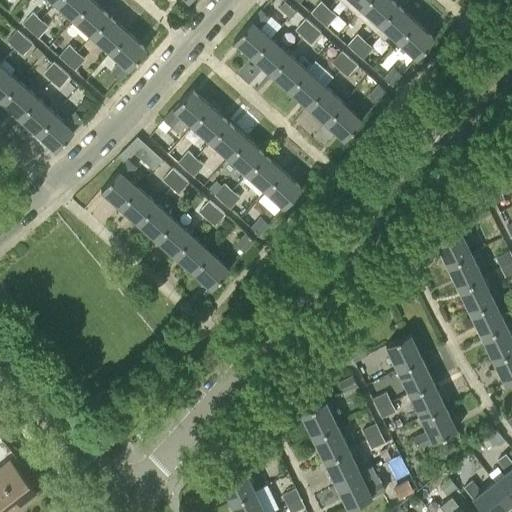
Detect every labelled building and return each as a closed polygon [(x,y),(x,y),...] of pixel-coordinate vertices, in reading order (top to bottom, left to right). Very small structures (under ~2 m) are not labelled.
[(73,19),(89,0),(57,0),(55,2),(73,19)] [(91,35),(109,14),(93,0),(89,0),(73,19),(91,35)] [(278,8),(288,16),(294,9),(284,0),(278,8)] [(393,0),(368,0),(361,8),(379,24),(397,4),(393,0)] [(319,20),(329,8),(321,1),(311,13),(319,20)] [(397,4),(379,24),(397,40),(415,20),(397,4)] [(337,15),(329,8),(319,20),(326,26),(337,15)] [(253,56),(271,36),(260,26),(269,16),(262,9),(234,39),(253,56)] [(31,30),(41,19),(32,11),(22,22),(31,30)] [(109,51),(127,30),(109,14),(91,35),(109,51)] [(295,30),(303,36),(313,25),(305,18),(295,30)] [(41,19),(31,30),(38,37),(48,25),(41,19)] [(415,20),(397,40),(416,57),(434,37),(415,20)] [(313,25),(303,36),(311,43),(321,32),(313,25)] [(15,47),(25,36),(17,29),(7,41),(15,47)] [(127,30),(109,51),(110,51),(101,61),(112,71),(111,72),(119,78),(146,47),(127,30)] [(355,52),(365,40),(357,33),(347,45),(355,52)] [(33,43),(25,36),(15,47),(24,54),(33,43)] [(271,73),(290,52),(271,36),(253,56),(271,73)] [(365,40),(355,52),(363,59),(373,47),(365,40)] [(67,62),(77,51),(69,44),(59,55),(67,62)] [(44,52),(38,47),(32,53),(39,59),(44,52)] [(334,65),(339,69),(349,57),(341,50),(334,59),(331,62),(334,65)] [(77,51),(67,62),(75,69),(85,57),(77,51)] [(289,89),(308,68),(290,52),(271,73),(289,89)] [(349,57),(339,69),(348,76),(358,64),(349,57)] [(0,64),(0,99),(1,100),(18,80),(10,73),(15,67),(5,59),(0,64)] [(52,79),(62,68),(54,61),(44,73),(52,79)] [(392,84),(402,73),(394,67),(384,77),(392,84)] [(70,75),(62,68),(52,79),(60,86),(70,75)] [(307,105),(326,85),(308,68),(289,89),(307,105)] [(18,80),(1,100),(19,116),(37,96),(18,80)] [(377,101),(387,90),(379,84),(369,94),(377,101)] [(325,121),(344,101),(326,85),(307,105),(325,121)] [(181,114),(193,124),(210,104),(191,88),(164,119),(171,126),(181,114)] [(37,96),(19,116),(37,132),(55,112),(37,96)] [(74,108),(82,115),(93,103),(85,96),(74,108)] [(362,118),(344,101),(325,121),(344,138),(362,118)] [(210,104),(193,124),(211,140),(228,121),(210,104)] [(55,112),(37,132),(56,149),(83,119),(75,111),(66,122),(55,112)] [(228,121),(211,140),(229,156),(246,137),(228,121)] [(166,151),(176,141),(159,125),(149,135),(166,151)] [(155,166),(162,158),(138,135),(130,143),(155,166)] [(246,137),(229,156),(247,173),(264,153),(246,137)] [(186,168),(196,157),(188,150),(178,161),(186,168)] [(264,153),(247,173),(265,189),(282,169),(264,153)] [(204,163),(196,157),(186,168),(194,175),(204,163)] [(102,189),(121,206),(138,186),(128,176),(137,166),(129,158),(102,189)] [(488,187),(511,175),(511,164),(483,178),(488,187)] [(171,186),(180,174),(172,168),(163,179),(171,186)] [(282,169),(265,189),(284,206),(301,186),(282,169)] [(180,174),(171,186),(179,192),(188,181),(180,174)] [(208,188),(213,193),(221,184),(216,179),(208,188)] [(222,200),(232,189),(224,181),(221,184),(213,193),(222,200)] [(138,186),(121,206),(139,222),(156,202),(138,186)] [(241,196),(232,189),(222,200),(230,208),(241,196)] [(207,218),(217,206),(209,199),(199,211),(207,218)] [(156,202),(139,222),(157,238),(174,218),(156,202)] [(478,218),(491,212),(487,203),(473,209),(478,218)] [(217,206),(207,218),(215,225),(225,213),(217,206)] [(259,234),(269,223),(261,216),(251,227),(259,234)] [(174,218),(157,238),(174,254),(192,234),(174,218)] [(435,239),(447,264),(471,252),(459,227),(435,239)] [(244,250),(254,239),(247,232),(237,243),(244,250)] [(192,234),(174,254),(192,270),(210,250),(192,234)] [(501,265),(511,259),(511,254),(509,249),(496,256),(501,265)] [(210,250),(192,270),(211,287),(229,267),(210,250)] [(471,252),(447,264),(459,287),(482,276),(471,252)] [(511,259),(501,265),(505,274),(511,270),(511,259)] [(482,276),(459,287),(470,311),(494,299),(482,276)] [(494,299),(470,311),(481,334),(505,323),(494,299)] [(511,336),(505,323),(481,334),(493,358),(511,348),(511,336)] [(386,344),(398,368),(422,357),(410,332),(386,344)] [(354,360),(367,353),(363,344),(350,350),(354,360)] [(511,348),(493,358),(505,382),(511,378),(511,348)] [(233,362),(230,356),(221,361),(224,366),(233,362)] [(422,357),(398,368),(409,392),(433,380),(422,357)] [(344,390),(357,384),(353,375),(340,381),(344,390)] [(433,380),(409,392),(421,416),(445,404),(433,380)] [(377,407),(391,400),(386,390),(372,397),(377,407)] [(301,411),(313,436),(337,424),(325,399),(301,411)] [(395,410),(391,400),(377,407),(382,416),(395,410)] [(445,404),(421,416),(427,429),(413,436),(418,447),(457,428),(445,404)] [(367,439),(381,431),(376,422),(362,429),(367,439)] [(337,424),(313,436),(325,459),(349,447),(337,424)] [(386,441),(381,431),(367,439),(371,448),(386,441)] [(485,447),(497,436),(492,431),(480,442),(485,447)] [(264,455),(277,449),(273,439),(260,446),(264,455)] [(443,446),(446,454),(456,449),(453,442),(443,446)] [(349,447),(325,459),(336,483),(360,471),(349,447)] [(507,471),(494,482),(510,502),(511,500),(511,460),(506,452),(497,459),(507,471)] [(0,511),(11,511),(36,492),(11,460),(0,468),(0,511)] [(219,476),(231,501),(255,489),(243,465),(219,476)] [(372,465),(360,471),(336,483),(348,507),(386,489),(379,474),(377,475),(372,465)] [(447,493),(457,486),(450,476),(439,484),(447,493)] [(399,498),(414,490),(407,478),(392,487),(399,498)] [(497,511),(510,502),(494,482),(481,492),(471,480),(463,487),(483,511),(497,511)] [(287,503),(300,497),(296,488),(283,494),(287,503)] [(265,511),(255,489),(231,501),(236,511),(265,511)] [(450,511),(464,511),(452,496),(443,503),(450,511)] [(291,511),(305,506),(300,497),(287,503),(291,511)]
